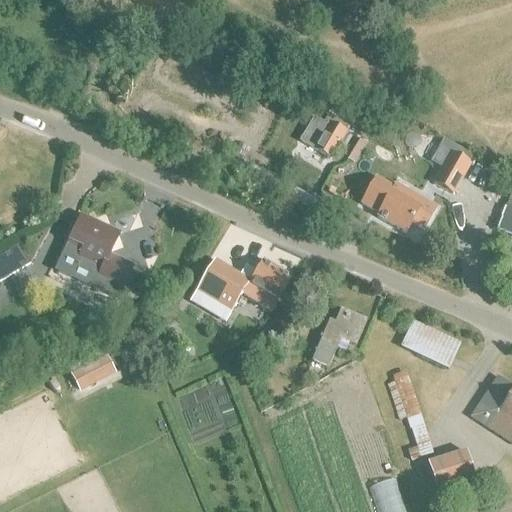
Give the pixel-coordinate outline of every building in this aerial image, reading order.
[(311,152),(330,162),(345,136),(347,133),(328,123),(316,144),(311,152)] [(357,144),(346,161),(353,166),(364,148),(366,144),(359,140),(357,144)] [(445,160),(431,186),(453,198),(466,173),(469,168),(470,166),(469,165),(448,154),(447,156),(445,160)] [(240,165),(234,177),(249,184),(265,192),(271,180),(254,172),(240,165)] [(375,182),(360,207),(377,217),(375,220),(403,236),(409,226),(420,232),(433,210),(421,203),(394,188),(391,191),(375,182)] [(511,209),(505,207),(495,235),(511,240),(511,209)] [(66,248),(61,261),(75,267),(97,278),(92,290),(116,301),(120,293),(131,269),(107,258),(117,237),(80,220),(66,248)] [(0,257),(0,283),(30,265),(17,247),(0,257)] [(238,277),(213,262),(194,293),(230,315),(241,297),(270,315),(290,281),(261,263),(254,273),(244,267),(238,277)] [(310,364),(326,371),(339,341),(354,348),(365,322),(339,311),(333,325),(327,323),(310,364)] [(399,350),(423,361),(436,334),(412,323),(399,350)] [(436,334),(423,361),(447,372),(459,345),(436,334)] [(106,357),(69,376),(79,395),(115,377),(106,357)] [(406,452),(409,463),(431,456),(405,373),(391,378),(393,384),(387,386),(398,423),(405,421),(409,432),(410,431),(415,449),(406,452)] [(511,389),(496,379),(469,420),(511,447),(511,389)] [(426,466),(435,496),(474,483),(464,453),(426,466)]
